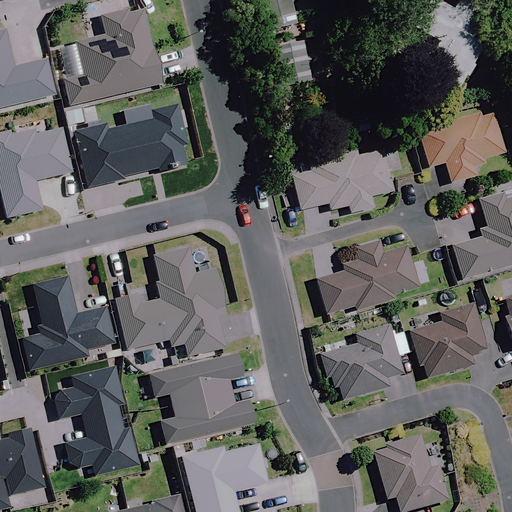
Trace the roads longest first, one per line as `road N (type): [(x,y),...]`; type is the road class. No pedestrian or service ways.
road 1 (residential): [(314,438),(447,399),(472,404),(489,413),(511,490)]
road 2 (residential): [(0,253),(250,195)]
road 3 (residential): [(314,438),(295,399),(250,195)]
road 4 (residential): [(250,195),(204,0)]
